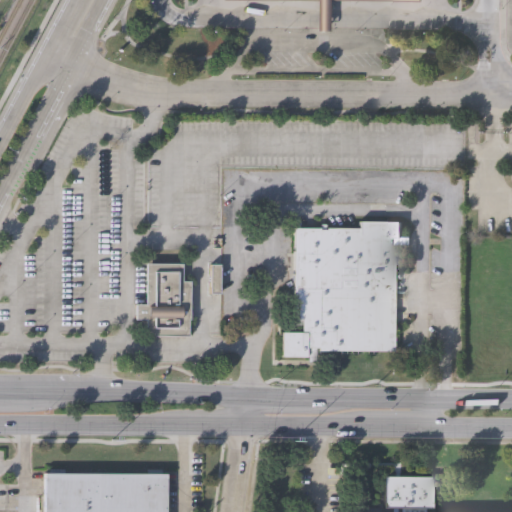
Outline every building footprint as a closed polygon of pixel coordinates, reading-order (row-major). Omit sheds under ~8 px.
[(316,0),(328,0),(328,30),(316,30),(316,0)] [(318,227),(318,223),(323,223),(323,227),(357,227),(357,221),(400,221),(400,235),(408,235),(408,244),(392,244),(391,350),(315,349),(315,361),(306,361),(307,346),(303,346),(303,355),(279,355),(279,325),(276,325),(276,319),(292,319),(292,227),(318,227)] [(143,332),(143,317),(135,317),(135,302),(144,302),(144,261),(181,261),(181,279),(190,279),(190,316),(188,316),(188,332),(143,332)] [(164,473),(164,511),(43,511),(43,473),(164,473)] [(384,505),(385,473),(432,474),(432,506),(384,505)]
